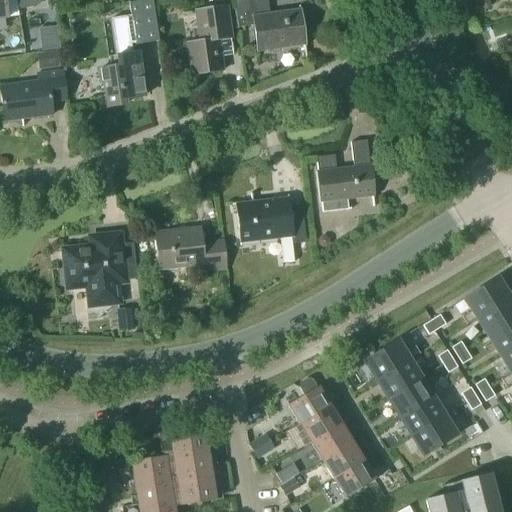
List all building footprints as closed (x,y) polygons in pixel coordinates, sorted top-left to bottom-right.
[(137,52),(131,53),(130,44),(159,40),(152,0),(139,0),(129,2),(131,14),(110,18),(117,65),(98,68),(100,82),(103,81),(108,107),(125,104),(124,99),(144,96),(137,52)] [(257,52),(304,45),(299,10),(269,14),(266,0),(233,0),(237,27),(253,25),(257,52)] [(217,41),(231,39),(226,6),(195,11),(199,41),(185,43),(190,75),(222,71),(217,41)] [(36,54),(38,69),(60,66),(58,50),(36,54)] [(50,102),(66,99),(62,70),(45,72),(46,80),(0,86),(0,91),(4,121),(52,114),(50,102)] [(346,199),(372,196),(366,141),(350,142),(353,168),(335,171),(333,155),(316,157),(323,213),(347,210),(346,199)] [(294,237),(290,206),(289,197),(236,203),(241,244),(280,239),(294,237)] [(204,272),(227,270),(224,240),(203,242),(201,227),(155,232),(159,271),(203,266),(204,272)] [(64,250),(68,286),(87,284),(90,303),(117,301),(115,281),(122,280),(118,235),(101,237),(102,246),(64,250)] [(465,299),(476,318),(509,298),(497,279),(498,279),(497,278),(464,299),(464,300),(465,299)] [(476,318),(488,336),(511,321),(511,303),(509,298),(476,318)] [(116,309),(117,330),(133,329),(131,308),(116,309)] [(431,321),(436,329),(447,323),(442,314),(431,321)] [(420,327),(426,336),(436,329),(431,321),(420,327)] [(511,321),(488,336),(500,355),(511,347),(511,321)] [(365,362),(376,380),(408,360),(397,342),(398,341),(397,340),(363,361),(364,362),(365,362)] [(456,356),(465,351),(459,342),(451,348),(456,356)] [(511,373),(511,347),(500,355),(511,374),(511,373)] [(446,350),(438,356),(443,364),(452,359),(446,350)] [(470,360),(465,351),(456,356),(461,365),(470,360)] [(452,359),(443,364),(448,373),(457,368),(452,359)] [(420,379),(408,360),(376,380),(388,399),(420,379)] [(317,386),(316,387),(311,379),(306,379),(298,383),(297,388),(302,395),(287,404),(299,423),(329,405),(317,386)] [(420,379),(388,399),(399,418),(431,398),(420,379)] [(474,385),(479,394),(488,388),(483,380),(474,385)] [(461,393),(466,402),(475,396),(469,388),(461,393)] [(479,394),(485,402),(493,397),(488,388),(479,394)] [(475,396),(466,402),(472,410),(480,405),(475,396)] [(431,398),(399,418),(411,436),(443,416),(431,398)] [(310,441),(340,423),(329,405),(299,423),(310,441)] [(454,435),(443,416),(411,436),(422,455),(421,455),(422,456),(456,435),(455,434),(454,435)] [(351,441),(340,423),(310,441),(321,460),(351,441)] [(156,426),(158,438),(161,456),(130,461),(138,511),(174,511),(173,506),(215,500),(204,435),(174,440),(172,424),(156,426)] [(252,451),(269,441),(265,433),(248,444),(252,451)] [(269,441),(252,451),(257,458),(274,448),(269,441)] [(333,478),(363,460),(351,441),(321,460),(333,478)] [(297,454),(276,461),(284,482),(305,475),(297,454)] [(374,478),(363,460),(333,478),(344,497),(374,478)] [(499,511),(490,474),(460,481),(462,491),(425,500),(428,511),(499,511)]
